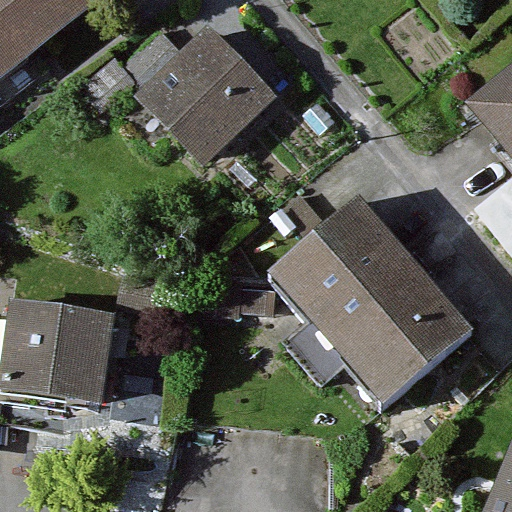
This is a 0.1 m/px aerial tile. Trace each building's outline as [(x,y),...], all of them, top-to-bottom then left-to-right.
[(0,0),(0,93),(101,16),(88,0),(0,0)] [(135,106),(200,179),(276,111),(211,38),(135,106)] [(511,167),(511,76),(467,113),(511,167)] [(269,290),(380,420),(468,344),(357,214),(269,290)] [(8,413),(110,417),(114,322),(11,318),(8,413)] [(511,511),(511,447),(491,511),(511,511)]
